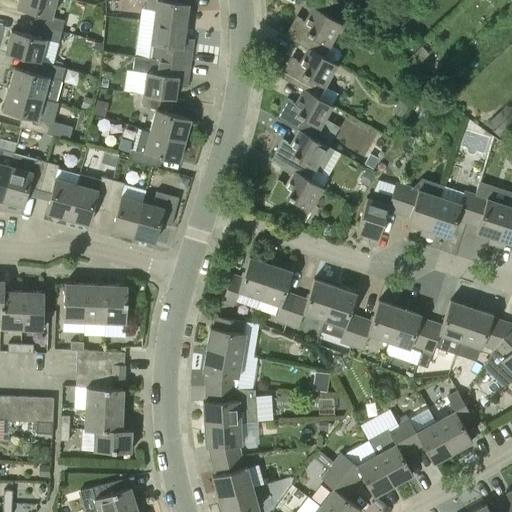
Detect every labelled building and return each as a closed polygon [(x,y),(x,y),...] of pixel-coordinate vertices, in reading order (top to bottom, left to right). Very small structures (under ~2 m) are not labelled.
[(52,18),(56,0),(18,0),(16,8),(35,13),(32,24),(61,32),(64,21),(52,18)] [(152,23),(185,27),(188,4),(184,4),(184,0),(146,0),(145,9),(153,10),(152,23)] [(322,56),(323,56),(324,55),(333,60),(338,58),(341,54),(339,49),(330,44),(342,23),(311,6),(304,20),(296,16),(285,36),(308,49),(322,56)] [(183,38),(185,27),(152,23),(149,44),(153,44),(152,47),(135,45),(134,57),(189,65),(193,40),(183,38)] [(58,43),(61,32),(32,24),(29,36),(10,30),(4,53),(36,61),(35,62),(38,62),(40,62),(46,40),(58,43)] [(407,26),(395,38),(404,46),(415,35),(407,26)] [(337,64),(323,56),(322,56),(308,49),(285,36),(284,37),(306,48),(299,61),(291,57),(280,77),(303,90),(303,89),(318,97),(332,105),(338,93),(325,86),(337,64)] [(413,55),(420,62),(429,53),(421,46),(413,55)] [(186,89),(189,65),(134,57),(132,70),(145,72),(142,95),(145,95),(145,96),(173,100),(173,99),(174,99),(176,88),(186,89)] [(63,68),(40,62),(38,62),(35,62),(33,72),(13,67),(7,89),(43,99),(44,99),(54,102),(63,68)] [(406,74),(397,92),(408,98),(417,80),(406,74)] [(314,138),(332,105),(318,97),(303,89),(303,90),(280,77),(302,89),(295,101),(287,97),(275,118),(296,129),(298,130),(312,138),(313,137),(314,138)] [(44,99),(43,99),(7,89),(2,111),(21,116),(18,127),(46,135),(49,124),(38,121),(44,99)] [(93,99),(84,96),(81,107),(90,109),(93,99)] [(170,113),(173,100),(145,96),(142,106),(155,109),(149,130),(138,127),(137,129),(183,142),(189,118),(170,113)] [(108,101),(98,99),(94,114),(104,117),(108,101)] [(398,99),(389,116),(400,122),(409,105),(398,99)] [(511,119),(502,109),(488,121),(500,135),(511,124),(511,119)] [(178,162),(183,142),(137,129),(132,149),(131,149),(128,160),(155,168),(158,156),(178,162)] [(313,138),(314,138),(313,137),(312,138),(298,130),(296,129),(288,143),(281,139),(271,159),(293,172),(294,171),(308,179),(309,179),(315,168),(321,172),(333,149),(313,138)] [(98,133),(87,131),(84,141),(95,144),(98,133)] [(11,165),(14,154),(0,149),(0,200),(1,201),(11,165)] [(364,163),(374,169),(379,158),(369,153),(364,163)] [(38,190),(46,162),(14,154),(11,165),(1,201),(22,206),(28,187),(38,190)] [(322,187),(309,179),(308,179),(294,171),(293,172),(271,159),(270,159),(292,171),(285,184),(277,179),(266,200),(303,221),(322,187)] [(66,218),(79,173),(57,168),(57,165),(46,162),(38,190),(50,193),(45,213),(66,218)] [(365,168),(358,182),(367,186),(373,173),(365,168)] [(104,208),(112,180),(101,177),(100,179),(79,173),(66,218),(88,224),(93,205),(104,208)] [(189,178),(178,175),(177,181),(180,188),(186,189),(189,178)] [(428,237),(440,197),(444,185),(422,177),(412,187),(409,186),(400,214),(408,217),(407,223),(422,228),(419,234),(428,237)] [(132,236),(142,201),(120,195),(123,183),(112,180),(104,208),(116,211),(111,230),(132,236)] [(497,246),(509,205),(511,197),(511,191),(481,181),(477,194),(467,223),(477,226),(475,231),(490,236),(488,243),(497,246)] [(400,214),(409,186),(395,182),(388,205),(366,197),(355,231),(370,236),(368,242),(375,245),(386,210),(400,214)] [(467,223),(477,194),(465,190),(460,203),(440,197),(428,237),(433,238),(435,232),(450,237),(455,219),(467,223)] [(142,201),(132,236),(154,242),(159,223),(170,226),(178,198),(156,192),(153,204),(142,201)] [(511,206),(509,205),(497,246),(501,247),(503,240),(511,243),(511,206)] [(259,298),(270,264),(249,257),(242,278),(231,274),(221,302),(233,305),(238,290),(259,298)] [(286,323),(295,295),(285,291),(291,271),(270,264),(259,298),(280,305),(275,320),(286,323)] [(323,320),(335,286),(313,279),(306,299),(295,295),(286,323),(297,327),(302,312),(323,320)] [(84,323),(85,285),(63,285),(62,323),(84,323)] [(104,324),(106,286),(85,285),(84,323),(104,324)] [(106,286),(104,324),(124,325),(126,287),(106,286)] [(351,346),(360,317),(349,313),(356,293),(335,286),(323,320),(345,327),(340,342),(351,346)] [(23,292),(2,292),(1,318),(0,318),(0,323),(0,329),(21,330),(23,292)] [(23,292),(21,330),(42,330),(43,293),(23,292)] [(388,341),(399,307),(378,300),(371,320),(360,317),(351,346),(361,349),(366,334),(388,341)] [(459,341),(471,307),(450,300),(441,324),(430,321),(421,350),(432,353),(438,334),(459,341)] [(421,350),(430,321),(419,317),(420,314),(399,307),(388,341),(409,349),(410,346),(421,350)] [(496,351),(509,323),(491,317),(492,314),(471,307),(459,341),(481,349),(482,346),(496,351)] [(206,349),(240,354),(244,333),(241,333),(243,322),(214,316),(212,328),(209,327),(206,349)] [(511,368),(511,324),(509,323),(496,351),(504,356),(502,358),(511,368)] [(76,351),(82,350),(82,342),(70,341),(69,350),(76,351)] [(20,353),(21,344),(7,343),(7,352),(20,353)] [(21,344),(20,353),(32,353),(33,345),(21,344)] [(236,378),(240,354),(206,349),(202,372),(205,372),(205,387),(234,388),(233,377),(236,378)] [(103,352),(103,351),(82,350),(76,351),(75,363),(100,364),(101,351),(103,352)] [(100,364),(114,365),(124,365),(124,352),(103,351),(103,352),(101,351),(100,364)] [(114,365),(100,364),(75,363),(75,375),(113,377),(114,365)] [(123,380),(124,365),(114,365),(113,377),(113,379),(123,380)] [(113,379),(113,377),(75,375),(74,387),(84,387),(83,409),(121,410),(122,388),(112,388),(112,379),(113,379)] [(255,389),(234,388),(205,387),(206,402),(203,402),(204,424),(239,422),(256,421),(255,389)] [(435,422),(452,452),(472,441),(462,423),(472,417),(457,391),(447,397),(454,411),(435,422)] [(15,419),(16,397),(4,396),(3,419),(15,419)] [(28,420),(29,397),(16,397),(15,419),(28,420)] [(41,398),(29,397),(28,420),(36,420),(40,420),(41,398)] [(52,421),(52,398),(41,398),(40,420),(52,421)] [(121,429),(121,410),(83,409),(83,430),(93,430),(107,431),(107,429),(121,429)] [(59,429),(68,429),(68,416),(60,415),(59,429)] [(52,421),(40,420),(36,420),(36,433),(51,433),(52,421)] [(326,420),(317,421),(318,430),(327,429),(326,420)] [(452,452),(435,422),(416,433),(408,420),(398,425),(412,450),(422,444),(432,463),(452,452)] [(212,460),(240,455),(237,445),(240,445),(239,422),(204,424),(205,447),(209,447),(212,460)] [(402,456),(412,450),(398,425),(388,432),(396,445),(377,456),(393,485),(412,474),(402,456)] [(67,440),(68,429),(59,429),(59,440),(67,440)] [(107,431),(93,430),(92,450),(130,452),(131,429),(121,429),(107,429),(107,431)] [(393,485),(377,456),(357,467),(341,452),(329,467),(353,486),(361,475),(373,496),(393,485)] [(218,497),(252,487),(246,465),(243,466),(240,455),(212,460),(215,474),(212,475),(218,497)] [(49,465),(38,464),(38,476),(48,476),(49,465)] [(344,497),(353,486),(329,467),(321,478),(333,488),(319,505),(327,511),(358,511),(361,509),(344,497)] [(127,477),(91,489),(98,511),(121,511),(136,507),(127,477)] [(252,487),(218,497),(222,511),(256,511),(259,511),(252,487)] [(2,503),(11,503),(11,491),(3,491),(2,503)] [(10,511),(11,503),(2,503),(1,511),(10,511)]
